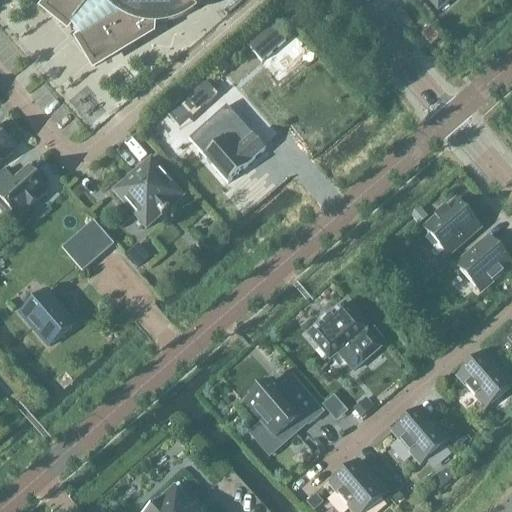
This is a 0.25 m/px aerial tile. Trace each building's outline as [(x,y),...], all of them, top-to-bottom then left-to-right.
[(54,0),(46,11),(71,32),(72,31),(80,39),(78,40),(95,68),(153,34),(152,33),(151,33),(151,26),(156,26),(161,26),(166,25),(170,24),(175,23),(180,21),(185,18),(188,16),(192,13),(195,11),(194,9),(204,0),(206,2),(207,0),(54,0)] [(427,0),(438,13),(452,0),(453,0),(454,1),(454,0),(427,0)] [(270,25),(246,45),(262,64),(286,43),(270,25)] [(203,82),(195,90),(210,107),(219,99),(203,82)] [(226,107),(189,141),(205,158),(229,185),(266,152),(253,138),(226,107)] [(0,165),(14,153),(0,136),(0,165)] [(113,192),(146,231),(161,218),(162,219),(170,212),(169,210),(184,198),(151,159),(113,192)] [(32,174),(28,169),(14,181),(6,172),(0,176),(0,199),(18,220),(49,193),(44,188),(49,184),(37,170),(32,174)] [(424,230),(448,258),(481,229),(457,202),(424,230)] [(420,209),(411,216),(411,217),(418,225),(427,218),(420,209)] [(94,222),(62,249),(82,273),(114,245),(94,222)] [(456,267),(480,295),(511,267),(511,265),(489,238),(456,267)] [(126,259),(137,273),(151,262),(139,248),(126,259)] [(21,315),(48,346),(73,325),(46,293),(21,315)] [(345,305),(308,336),(330,362),(338,355),(353,373),(362,365),(381,350),(365,332),(367,330),(345,305)] [(457,378),(486,411),(511,388),(511,384),(485,354),(457,378)] [(309,426),(324,414),(293,378),(279,389),(273,381),(267,386),(266,385),(250,399),(251,400),(245,405),(275,440),(301,417),(309,426)] [(366,400),(354,410),(362,419),(374,409),(366,400)] [(393,434),(421,467),(449,443),(421,410),(393,434)] [(457,430),(446,439),(456,450),(466,441),(457,430)] [(358,463),(330,487),(351,511),(367,511),(386,496),(358,463)] [(445,470),(433,480),(441,489),(453,479),(445,470)] [(148,511),(204,511),(195,502),(190,506),(174,488),(148,511)] [(395,489),(389,494),(397,503),(403,498),(395,489)] [(324,504),(316,495),(307,503),(315,511),(324,504)]
